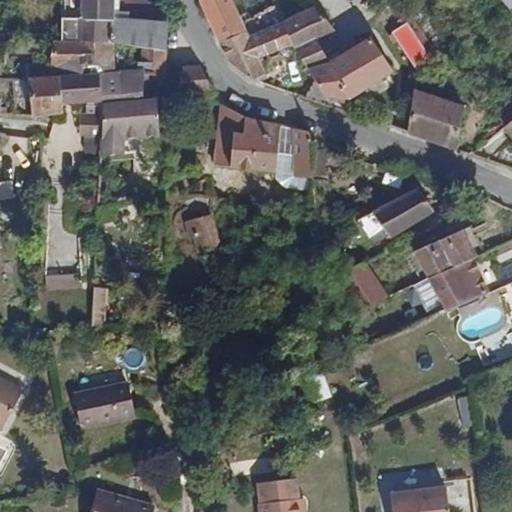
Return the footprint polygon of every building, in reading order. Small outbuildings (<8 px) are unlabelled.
[(67,0),(69,40),(114,41),(121,42),(143,45),(168,49),(170,24),(142,0),(67,0)] [(200,0),(219,42),(247,32),(232,0),(200,0)] [(511,0),(505,0),(503,4),(511,10),(511,0)] [(229,63),(253,80),(266,74),(260,60),(294,46),(315,38),(334,30),(316,7),(250,37),(247,32),(219,42),(229,63)] [(405,16),(397,21),(401,27),(409,21),(405,16)] [(330,62),(315,38),(294,46),(308,68),(330,62)] [(308,68),(315,80),(325,97),(323,104),(342,110),(344,105),(349,107),(351,100),(394,73),(370,38),(334,61),(330,62),(308,68)] [(114,41),(69,40),(55,41),(54,66),(60,67),(59,74),(100,73),(104,102),(146,98),(144,72),(115,73),(114,41)] [(168,49),(143,45),(144,72),(167,73),(167,64),(168,49)] [(183,66),(180,95),(202,92),(215,90),(200,65),(183,66)] [(59,74),(62,104),(88,103),(88,113),(82,113),(81,135),(86,136),(86,147),(94,159),(102,155),(104,108),(104,102),(100,73),(59,74)] [(30,76),(32,100),(33,116),(43,115),(63,113),(62,104),(59,74),(30,76)] [(17,102),(32,100),(30,76),(15,77),(17,102)] [(306,98),(323,104),(325,97),(315,80),(306,98)] [(464,105),(415,89),(408,133),(457,149),(464,105)] [(506,126),(511,120),(511,95),(494,111),(506,126)] [(104,108),(102,155),(123,153),(125,138),(162,136),(157,97),(146,98),(104,102),(104,108)] [(247,117),(223,104),(217,164),(276,172),(315,177),(314,174),(313,149),(313,133),(294,128),(247,117)] [(327,149),(313,149),(314,174),(327,173),(327,149)] [(315,177),(276,172),(276,177),(288,188),(315,191),(315,177)] [(157,183),(136,188),(141,214),(157,211),(155,203),(160,201),(157,183)] [(419,188),(366,217),(372,228),(381,224),(389,236),(432,212),(419,188)] [(212,216),(190,223),(198,250),(220,243),(212,216)] [(421,263),(429,278),(472,259),(477,256),(463,231),(416,252),(421,263)] [(447,311),(490,292),(472,259),(429,278),(447,311)] [(365,262),(334,276),(365,307),(367,306),(386,297),(365,262)] [(46,288),(81,287),(81,274),(46,275),(46,288)] [(106,288),(95,288),(94,324),(104,325),(106,288)] [(374,321),(367,306),(365,307),(353,312),(360,327),(374,321)] [(416,324),(424,321),(420,311),(411,315),(416,324)] [(22,390),(0,378),(0,427),(2,428),(22,390)] [(129,385),(77,394),(82,425),(135,416),(129,385)] [(263,504),(261,504),(262,511),(306,511),(305,499),(300,500),(298,480),(261,484),(263,504)] [(152,511),(155,507),(98,490),(92,511),(152,511)] [(391,511),(449,511),(447,490),(390,496),(391,511)] [(36,511),(45,511),(43,498),(14,503),(14,511),(36,511)]
